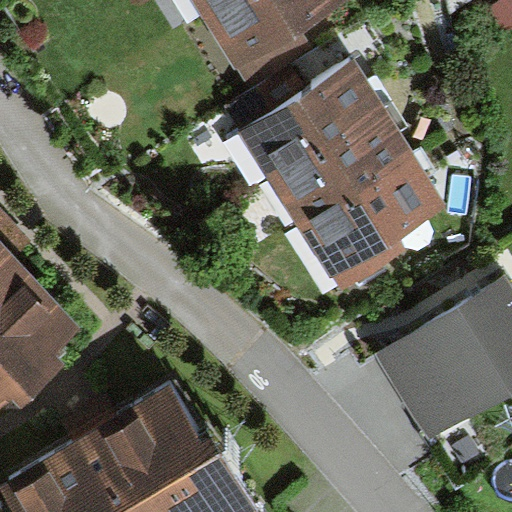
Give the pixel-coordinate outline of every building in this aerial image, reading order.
[(200,0),(250,77),(310,38),(295,16),(319,0),(200,0)] [(462,0),(446,0),(449,8),(462,0)] [(290,58),(225,98),(341,283),(408,242),(396,222),(449,190),(356,41),(301,75),(290,58)] [(0,379),(14,366),(24,377),(69,333),(62,325),(86,303),(0,213),(0,379)] [(511,377),(511,270),(504,258),(374,339),(430,429),(511,377)] [(218,511),(260,487),(211,405),(198,413),(170,365),(4,465),(10,475),(0,480),(0,511),(218,511)]
